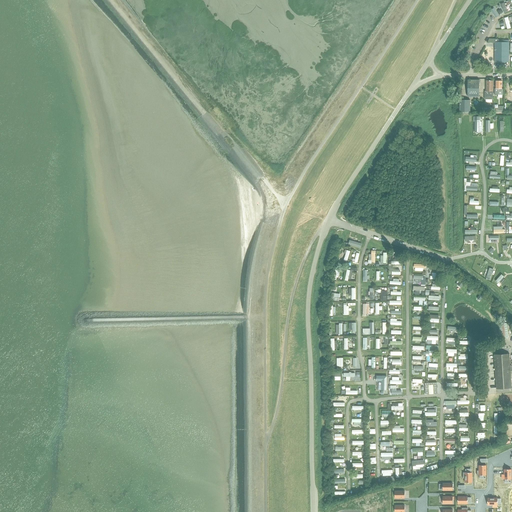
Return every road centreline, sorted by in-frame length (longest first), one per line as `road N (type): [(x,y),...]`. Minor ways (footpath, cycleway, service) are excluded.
road 1 (tertiary): [(314,511),(312,272),(340,197),(414,85)]
road 2 (residential): [(371,234),(360,270),(365,398)]
road 3 (residential): [(411,247),(408,398)]
